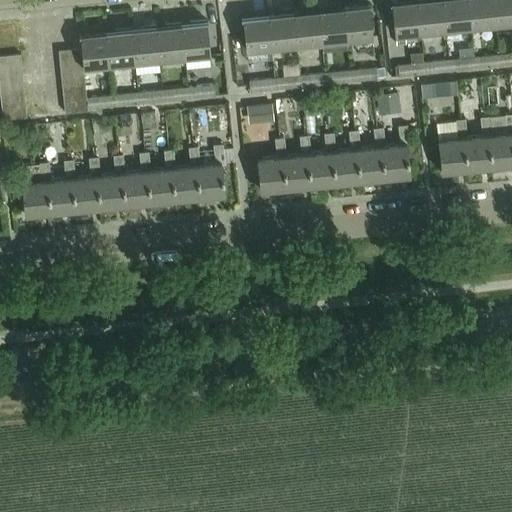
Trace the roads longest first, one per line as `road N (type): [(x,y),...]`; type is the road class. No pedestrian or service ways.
road 1 (secondary): [(0,377),(511,319)]
road 2 (residential): [(0,264),(511,208)]
